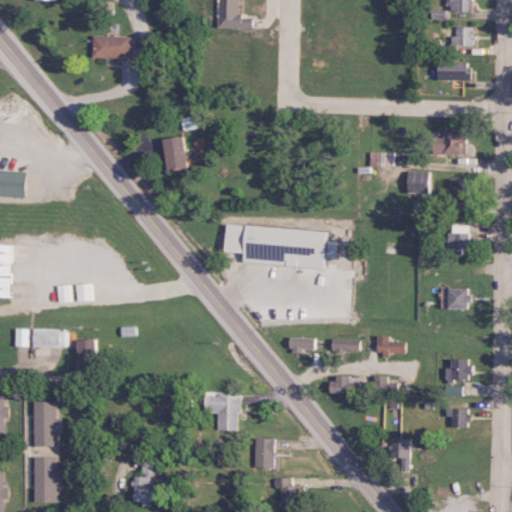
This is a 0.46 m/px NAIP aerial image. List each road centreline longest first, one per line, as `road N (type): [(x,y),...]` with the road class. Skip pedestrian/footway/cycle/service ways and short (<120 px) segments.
road 1 (primary): [(384,511),(0,45)]
road 2 (residential): [(497,511),(507,0)]
road 3 (residential): [(278,380),(503,373)]
road 4 (residential): [(291,100),(505,109)]
